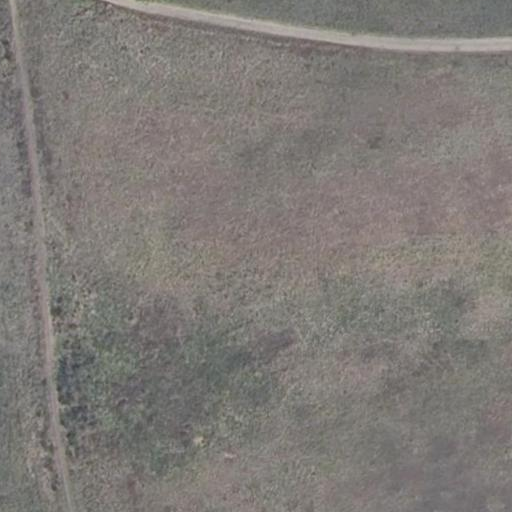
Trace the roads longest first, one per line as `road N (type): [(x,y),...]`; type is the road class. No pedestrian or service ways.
road 1 (track): [(13,0),(53,282),(55,399),(75,511)]
road 2 (track): [(511,48),(356,43),(129,0)]
